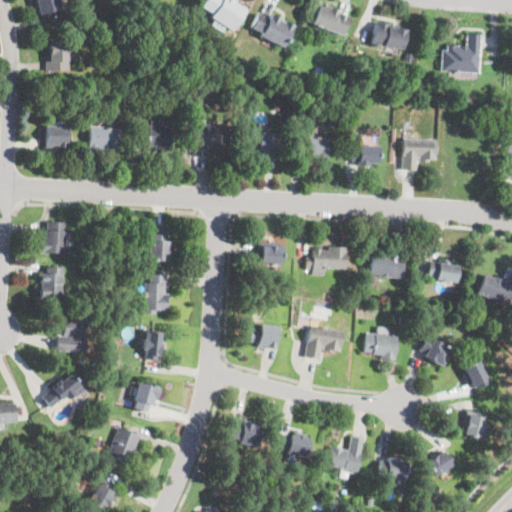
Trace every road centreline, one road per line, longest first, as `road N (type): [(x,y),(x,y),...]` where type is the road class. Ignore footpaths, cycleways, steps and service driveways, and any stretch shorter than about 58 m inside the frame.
road 1 (residential): [(511,224),(438,209),(0,187)]
road 2 (residential): [(220,199),(210,372),(162,511)]
road 3 (residential): [(0,11),(10,65),(0,267)]
road 4 (residential): [(210,372),(310,397),(400,406)]
